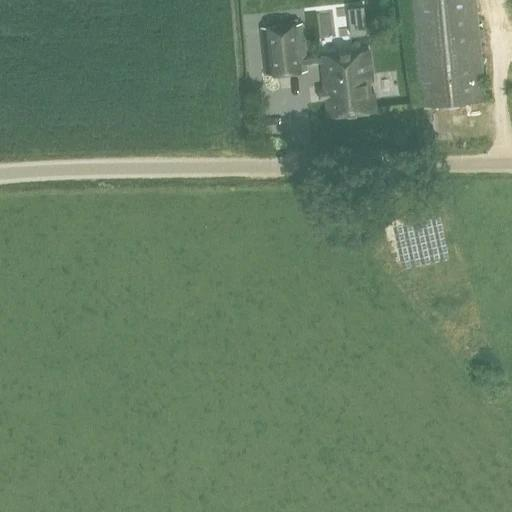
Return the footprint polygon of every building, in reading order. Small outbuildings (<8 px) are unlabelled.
[(408,0),(419,106),(486,99),(476,0),(408,0)] [(364,6),(349,7),(351,34),(366,33),(364,6)] [(261,27),(267,74),(309,68),(303,22),(261,27)] [(322,54),(329,114),(376,108),(369,49),(322,54)] [(289,90),(300,91),(302,74),(291,73),(289,90)]
